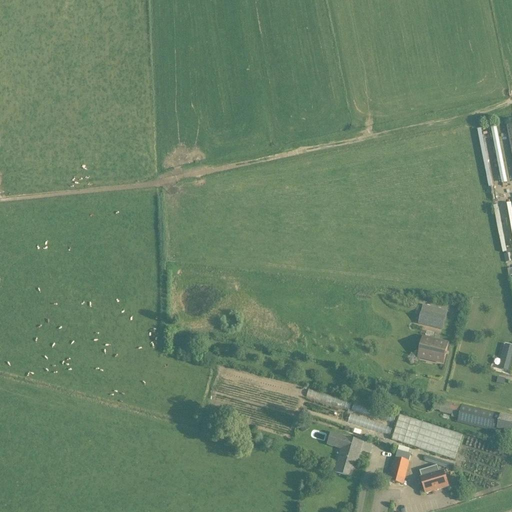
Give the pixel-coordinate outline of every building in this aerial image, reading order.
[(503,183),(509,182),(498,125),(492,126),(503,183)] [(492,146),(489,128),(480,129),(489,187),(494,186),(487,146),(492,146)] [(432,320),(434,315),(423,312),(421,318),(420,324),(431,326),(432,320)] [(447,345),(424,339),(419,357),(443,362),(447,345)] [(307,390),(307,398),(324,398),(324,395),(321,395),(321,391),(307,390)] [(511,417),(461,404),(461,405),(435,399),(432,411),(451,415),(451,417),(458,419),(457,423),(497,433),(498,430),(511,433),(511,417)] [(399,416),(392,441),(455,460),(463,435),(399,416)] [(301,431),(308,427),(305,423),(298,426),(301,431)] [(342,445),(336,465),(334,472),(350,477),(355,459),(357,459),(362,443),(341,437),(339,444),(342,445)] [(435,455),(425,458),(427,468),(437,465),(435,455)] [(408,462),(396,459),(390,481),(403,484),(408,462)] [(420,472),(422,479),(421,479),(426,495),(449,488),(444,472),(440,474),(438,467),(420,472)]
